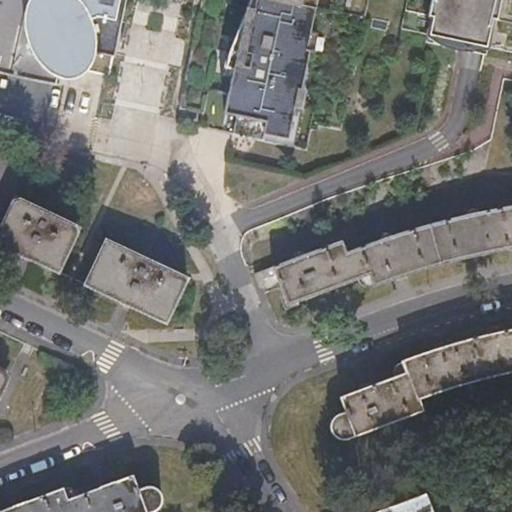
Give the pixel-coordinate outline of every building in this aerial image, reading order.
[(87,73),(110,78),(126,0),(79,0),(29,0),(26,4),(24,9),(22,15),(21,21),(21,27),(22,32),(24,38),(28,43),(43,69),(48,73),(53,76),(58,78),(60,79),(64,80),(68,81),(72,81),(76,80),(80,78),(84,76),(87,73)] [(256,0),(254,11),(251,11),(248,10),(235,41),(229,54),(226,70),(233,72),(232,81),(224,115),(227,116),(236,118),(234,127),(232,136),(262,142),(263,137),(288,142),(298,92),(301,93),(309,53),(307,52),(311,33),(317,0),(256,0)] [(511,0),(432,0),(429,17),(433,18),(430,36),(455,41),(462,43),(487,48),(494,20),(498,20),(501,0),(511,0)] [(318,34),(311,33),(307,52),(309,53),(314,54),(318,34)] [(455,41),(430,36),(428,44),(454,49),(455,41)] [(230,39),(221,78),(232,81),(233,72),(226,70),(229,54),(235,41),(230,39)] [(487,48),(462,43),(460,50),(486,56),(487,48)] [(288,142),(263,137),(262,142),(294,149),(306,94),(301,93),(298,92),(288,142)] [(227,116),(225,125),(234,127),(236,118),(227,116)] [(0,234),(0,247),(59,274),(78,235),(76,229),(20,203),(14,206),(0,234)] [(511,216),(510,208),(505,209),(483,213),(482,212),(481,211),(480,210),(479,210),(478,209),(477,209),(475,209),(474,209),(473,210),(472,210),(471,211),(470,212),(470,213),(469,214),(469,216),(469,217),(432,226),(443,267),(485,256),(511,250),(511,216)] [(443,267),(432,226),(395,238),(394,237),(393,236),(392,235),(391,235),(390,234),(388,234),(387,234),(386,235),(385,235),(384,236),(383,237),(382,238),(382,239),(382,240),(382,241),(382,243),(346,255),(356,283),(371,278),(376,289),(404,279),(443,267)] [(168,307),(174,310),(187,282),(106,243),(93,273),(99,276),(92,290),(161,323),(168,307)] [(346,255),(342,243),(308,255),(308,254),(307,253),(306,252),(305,252),(304,251),(303,251),(302,251),(300,251),(299,251),(298,252),(297,253),(297,254),(296,255),(295,256),(295,257),(295,258),(295,259),(275,267),(281,284),(289,307),(317,297),(356,283),(346,255)] [(281,284),(275,267),(260,273),(267,290),(281,284)] [(511,374),(511,332),(506,333),(474,342),(484,381),(511,374)] [(422,400),(484,381),(474,342),(408,363),(412,374),(422,400)] [(0,402),(9,382),(4,374),(0,371),(0,402)] [(350,441),(427,413),(422,400),(412,374),(342,401),(347,413),(341,415),(339,417),(337,418),(336,420),(335,422),(334,425),(334,427),(334,429),(335,432),(336,434),(337,436),(338,438),(340,439),(343,440),(345,441),(347,441),(349,441),(350,441)] [(67,503),(69,511),(161,511),(163,511),(164,509),(166,507),(167,505),(167,503),(167,500),(167,498),(166,496),(165,493),(164,492),(162,490),(160,489),(158,488),(155,487),(153,487),(139,492),(134,478),(67,503)] [(62,491),(5,511),(69,511),(67,503),(62,491)] [(434,511),(428,497),(389,511),(434,511)]
